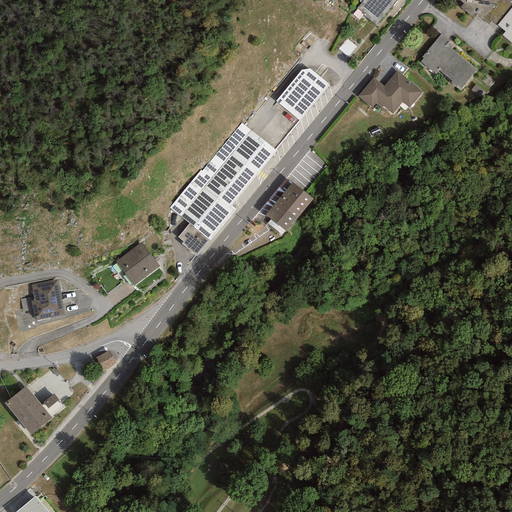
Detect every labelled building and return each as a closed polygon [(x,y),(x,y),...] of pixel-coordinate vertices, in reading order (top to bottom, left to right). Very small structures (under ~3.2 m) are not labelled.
[(363,0),(356,8),(376,25),(397,0),(363,0)] [(457,0),(463,4),(460,7),(472,17),(475,13),(482,19),(498,0),(457,0)] [(511,3),(507,0),(498,0),(482,19),(489,25),(491,21),(497,25),(511,6),(511,3)] [(511,6),(497,25),(505,32),(502,35),(511,43),(511,6)] [(441,34),(422,57),(423,58),(420,63),(435,75),(438,70),(452,81),(450,83),(460,90),(476,69),(450,48),(452,46),(447,42),(449,40),(441,34)] [(349,54),(355,45),(347,40),(341,48),(349,54)] [(302,70),(276,101),(299,121),(329,85),(310,69),(302,70)] [(396,71),(384,86),(373,78),(358,96),(372,108),(377,101),(392,114),(402,102),(409,108),(422,92),(396,71)] [(189,223),(209,240),(235,209),(230,206),(277,150),(241,123),(202,171),(200,170),(169,208),(189,223)] [(292,182),(279,198),(299,215),(313,199),(292,182)] [(299,215),(279,198),(265,215),(286,232),(299,215)] [(181,244),(196,256),(209,240),(189,223),(178,237),(183,241),(181,244)] [(157,268),(141,246),(118,263),(134,285),(157,268)] [(57,281),(33,286),(36,303),(33,304),(36,322),(64,316),(57,281)] [(116,363),(108,350),(96,357),(104,371),(116,363)] [(25,386),(4,403),(31,435),(51,418),(25,386)] [(56,391),(44,399),(53,413),(65,406),(56,391)] [(48,511),(35,497),(16,511),(48,511)]
